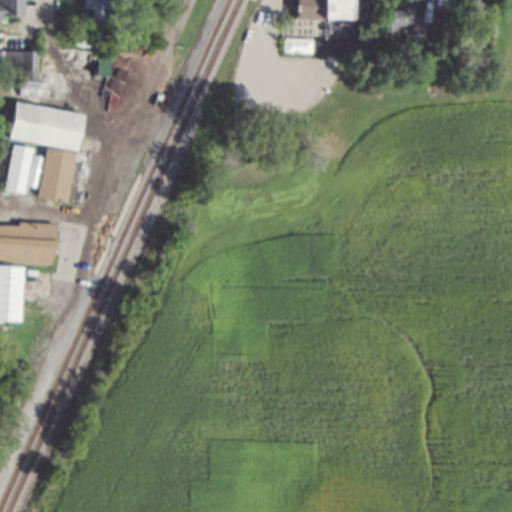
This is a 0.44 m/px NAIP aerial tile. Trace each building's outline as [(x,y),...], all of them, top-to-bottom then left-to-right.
[(0,0),(0,20),(21,21),(21,0),(0,0)] [(93,18),(107,18),(107,0),(84,0),(84,8),(93,9),(93,18)] [(296,0),(296,20),(351,20),(351,0),(296,0)] [(480,8),(480,0),(458,0),(458,7),(480,8)] [(411,24),(411,10),(384,10),(384,32),(394,32),(394,24),(411,24)] [(311,53),(312,39),(283,38),(283,52),(311,53)] [(38,51),(0,50),(0,73),(38,75),(38,51)] [(111,62),(99,58),(94,75),(107,78),(111,62)] [(14,102),(6,138),(75,151),(82,116),(14,102)] [(11,145),(31,149),(22,196),(2,191),(11,145)] [(45,148),(75,154),(64,204),(34,198),(45,148)] [(0,225),(0,261),(50,267),(57,226),(16,222),(16,227),(0,225)] [(0,267),(0,321),(15,323),(19,269),(0,267)]
